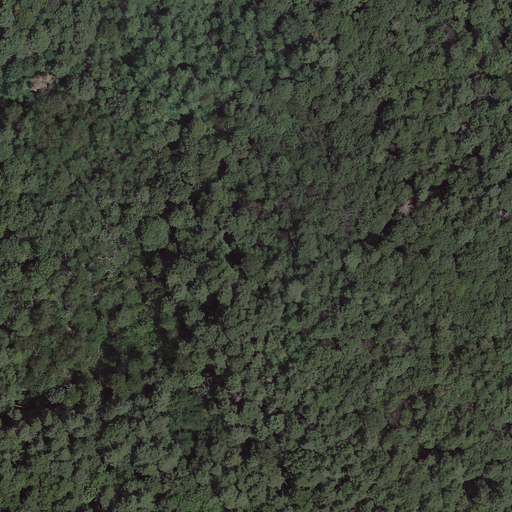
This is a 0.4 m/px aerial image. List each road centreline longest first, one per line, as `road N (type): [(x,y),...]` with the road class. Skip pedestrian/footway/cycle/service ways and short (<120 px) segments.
road 1 (track): [(337,27),(380,57),(436,126),(511,281)]
road 2 (track): [(177,511),(130,466),(48,434),(0,378)]
